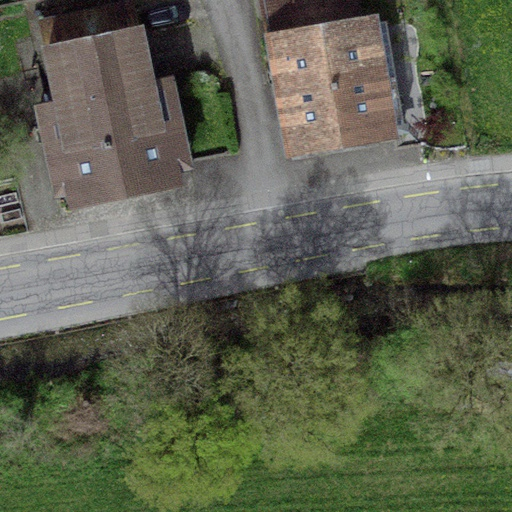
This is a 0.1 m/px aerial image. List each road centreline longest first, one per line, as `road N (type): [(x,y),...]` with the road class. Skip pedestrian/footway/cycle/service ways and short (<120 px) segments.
road 1 (unclassified): [(277,233),(0,289)]
road 2 (residential): [(277,233),(217,0)]
road 3 (unclassified): [(511,204),(277,233)]
